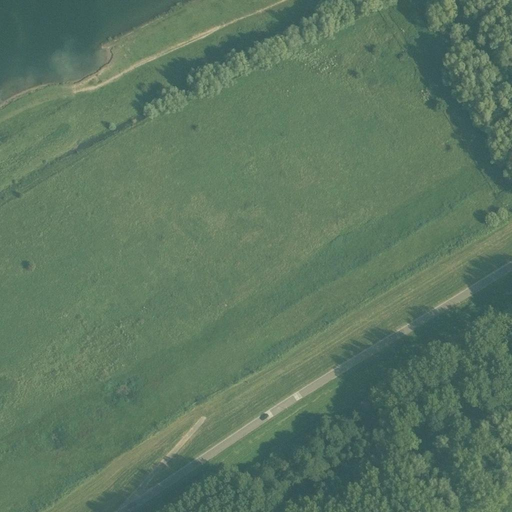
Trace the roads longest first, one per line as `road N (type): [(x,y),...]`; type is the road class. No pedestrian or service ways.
road 1 (unclassified): [(118,511),(511,265)]
road 2 (track): [(124,508),(204,417),(187,390)]
